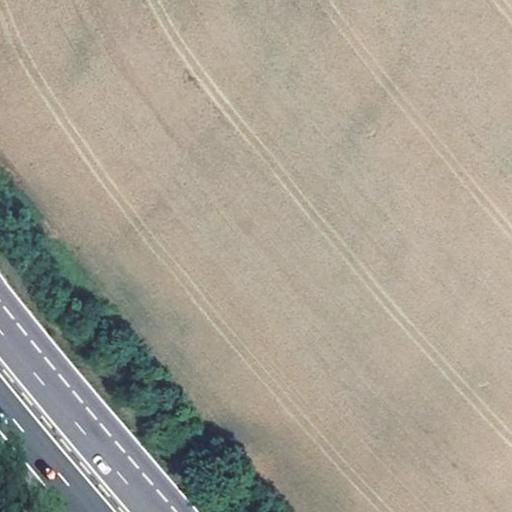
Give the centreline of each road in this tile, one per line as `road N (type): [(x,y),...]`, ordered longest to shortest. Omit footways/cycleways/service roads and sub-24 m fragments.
road 1 (motorway): [(164,511),(0,316)]
road 2 (motorway): [(0,401),(93,511)]
